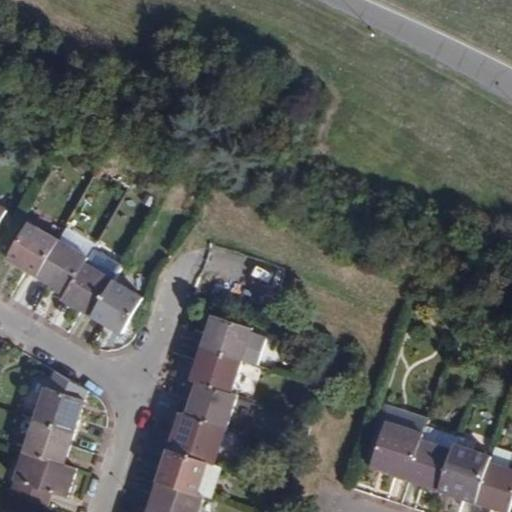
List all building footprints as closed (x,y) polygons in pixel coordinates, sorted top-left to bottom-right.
[(17,267),(37,279),(58,243),(28,225),(12,254),(21,260),(17,267)] [(60,283),(69,289),(83,264),(86,259),(58,243),(37,279),(56,290),(60,283)] [(7,262),(17,267),(21,260),(12,254),(7,262)] [(93,318),(114,282),(83,264),(69,289),(67,293),(75,298),(71,306),(93,318)] [(143,299),(114,282),(93,318),(113,330),(118,322),(127,327),(143,299)] [(65,295),(67,293),(69,289),(60,283),(56,290),(65,295)] [(75,298),(67,293),(65,295),(62,301),(71,306),(75,298)] [(220,330),(224,319),(216,316),(212,327),(220,330)] [(205,348),(246,362),(257,330),(224,319),(220,330),(212,327),(205,348)] [(122,335),(127,327),(118,322),(113,330),(122,335)] [(235,393),(246,362),(205,348),(198,369),(206,372),(202,382),(209,384),(235,393)] [(194,379),(201,381),(202,382),(206,372),(198,369),(194,379)] [(202,382),(201,381),(197,393),(206,396),(209,384),(202,382)] [(235,393),(209,384),(206,396),(197,393),(189,415),(230,429),(242,395),(235,393)] [(36,420),(77,434),(85,411),(77,408),(80,398),(47,387),(36,420)] [(89,401),(80,398),(77,408),(85,411),(89,401)] [(406,424),(424,431),(427,422),(430,416),(386,401),(378,423),(385,425),(403,432),(406,424)] [(230,429),(189,415),(183,413),(175,437),(183,439),(178,452),(210,463),(217,444),(224,446),(230,429)] [(36,420),(25,453),(59,464),(62,455),(70,457),(77,434),(36,420)] [(454,449),(456,442),(459,433),(458,433),(427,422),(424,431),(422,438),(454,449)] [(409,476),(422,438),(424,431),(406,424),(403,432),(385,425),(375,456),(388,460),(385,468),(409,476)] [(477,440),(459,433),(456,442),(474,448),(477,440)] [(175,437),(171,450),(178,452),(183,439),(175,437)] [(444,479),(454,449),(422,438),(409,476),(429,484),(432,475),(444,479)] [(477,500),(491,461),(493,454),(474,448),(456,442),(454,449),(444,479),(456,483),(453,492),(477,500)] [(218,466),(224,446),(217,444),(210,463),(218,466)] [(178,452),(171,450),(167,460),(175,463),(178,452)] [(210,463),(178,452),(175,463),(167,460),(160,482),(206,498),(211,500),(222,467),(218,466),(210,463)] [(59,464),(25,453),(11,495),(39,504),(43,491),(51,494),(67,499),(77,470),(66,467),(59,464)] [(66,467),(70,457),(62,455),(59,464),(66,467)] [(388,460),(375,456),(372,464),(385,468),(388,460)] [(511,468),(491,461),(477,500),(500,508),(503,499),(511,501),(511,468)] [(441,487),(444,479),(432,475),(429,484),(441,487)] [(456,483),(444,479),(441,487),(453,492),(456,483)] [(201,511),(206,498),(160,482),(152,505),(160,508),(158,511),(201,511)] [(47,507),(51,494),(43,491),(39,504),(47,507)] [(509,511),(511,503),(511,501),(503,499),(500,508),(509,511)]
